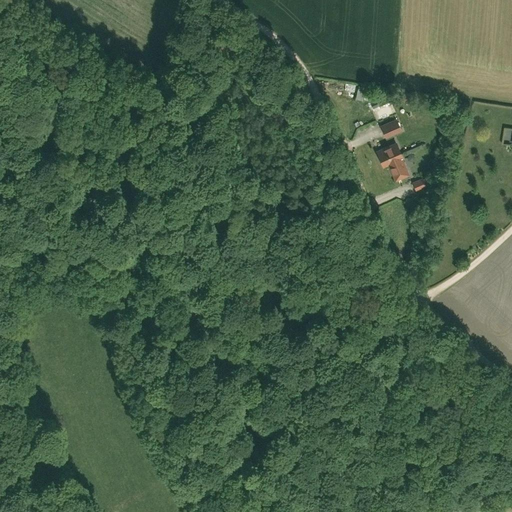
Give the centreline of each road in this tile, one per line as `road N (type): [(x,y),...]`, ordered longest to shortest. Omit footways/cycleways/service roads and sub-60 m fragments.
road 1 (track): [(0,257),(112,253),(281,285),(399,275)]
road 2 (unclassified): [(399,275),(302,72),(221,0)]
road 3 (track): [(511,387),(417,300)]
